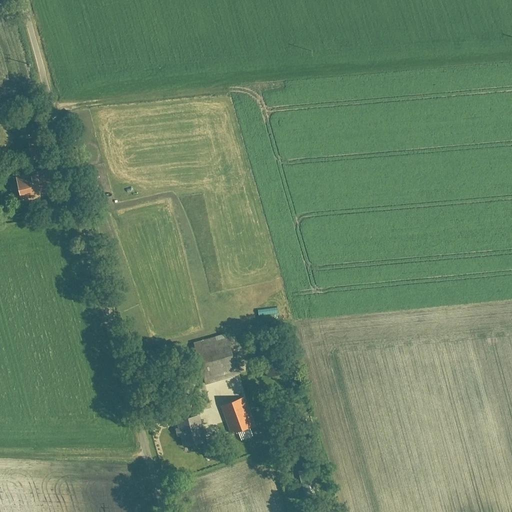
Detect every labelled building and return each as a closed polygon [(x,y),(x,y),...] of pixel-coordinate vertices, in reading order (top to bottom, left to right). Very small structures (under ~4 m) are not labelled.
[(11,178),(16,203),(52,197),(47,171),(11,178)] [(36,208),(41,223),(66,216),(61,200),(36,208)] [(194,342),(201,380),(240,373),(233,335),(194,342)] [(241,396),(216,404),(231,452),(256,444),(241,396)] [(193,414),(172,418),(179,448),(199,444),(193,414)]
